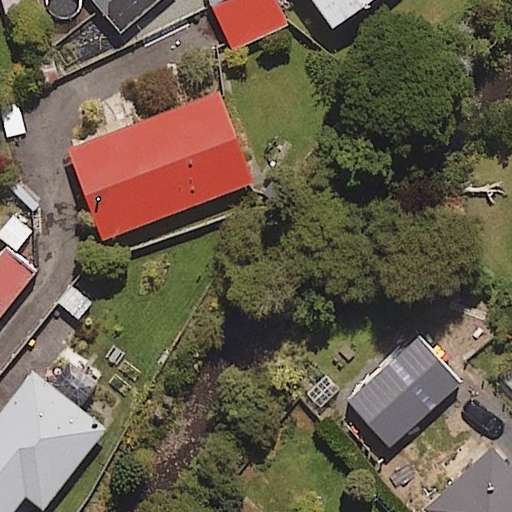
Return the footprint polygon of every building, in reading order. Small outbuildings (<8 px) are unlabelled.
[(92,0),(119,33),(159,0),(92,0)] [(278,0),(234,0),(215,10),(234,47),(288,20),(278,0)] [(372,0),(310,0),(332,30),(372,0)] [(251,184),(217,94),(68,150),(102,241),(251,184)] [(0,262),(0,319),(38,272),(10,249),(0,262)] [(511,368),(499,380),(511,393),(511,368)] [(43,511),(105,437),(33,377),(0,417),(0,511),(14,511),(25,499),(40,511),(43,511)] [(511,511),(511,478),(489,452),(420,511),(511,511)]
